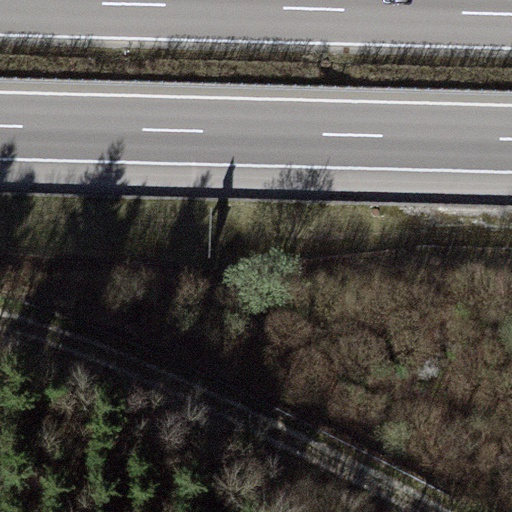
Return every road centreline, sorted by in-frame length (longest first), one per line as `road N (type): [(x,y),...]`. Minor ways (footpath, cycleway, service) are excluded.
road 1 (motorway): [(0,126),(511,140)]
road 2 (motorway): [(511,14),(0,1)]
road 3 (track): [(436,511),(167,387),(0,322)]
